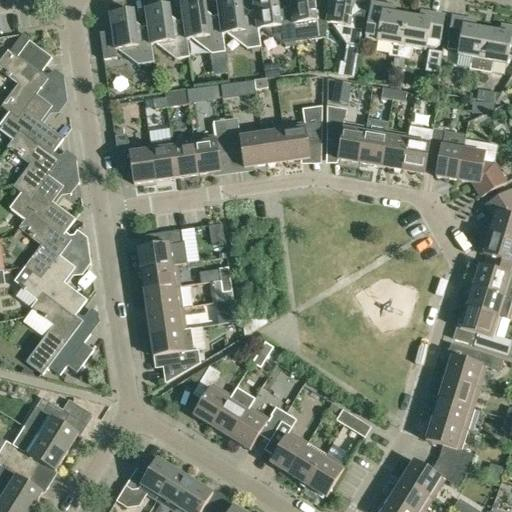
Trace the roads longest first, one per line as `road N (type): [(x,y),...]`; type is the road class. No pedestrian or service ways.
road 1 (residential): [(361,511),(410,429),(460,272),(459,256),(428,206),(307,181),(102,212)]
road 2 (residential): [(102,212),(71,0)]
road 3 (residential): [(130,413),(102,212)]
road 4 (residential): [(286,511),(130,413)]
